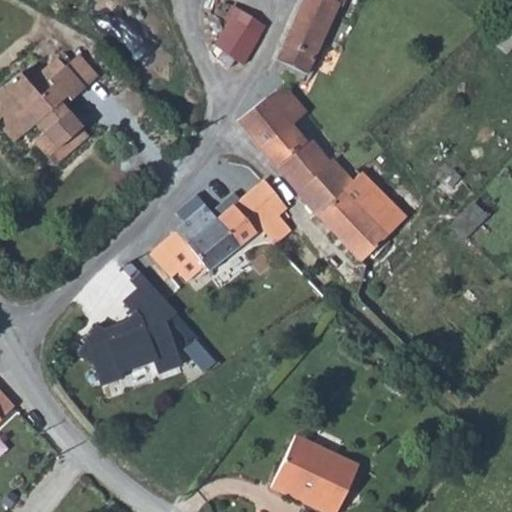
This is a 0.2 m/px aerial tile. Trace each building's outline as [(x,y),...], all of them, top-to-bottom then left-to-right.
[(303,0),(276,73),(295,81),(298,75),(310,78),(341,0),(303,0)] [(248,37),(223,24),(213,44),(219,48),(215,58),(218,64),(225,68),(230,68),(233,62),(239,64),(248,37)] [(87,87),(66,63),(52,76),(74,99),(87,87)] [(47,70),(15,96),(6,82),(0,87),(0,108),(1,109),(0,109),(0,128),(11,142),(21,134),(30,145),(21,153),(33,166),(47,153),(58,164),(76,149),(46,113),(55,105),(61,111),(74,99),(52,76),(47,70)] [(275,95),(262,93),(255,98),(254,103),(274,130),(291,116),(275,95)] [(274,130),(254,103),(251,105),(229,125),(280,188),(310,162),(295,143),(289,149),(274,130)] [(47,153),(33,166),(43,178),(58,164),(47,153)] [(318,173),(300,189),(308,199),(326,182),(318,173)] [(372,201),(348,174),(340,183),(336,186),(348,198),(340,209),(370,240),(390,221),(372,201)] [(348,198),(336,186),(303,216),(314,227),(350,265),(375,245),(370,240),(340,209),(348,198)] [(407,206),(389,186),(372,201),(390,221),(407,206)] [(249,195),(209,228),(232,253),(250,239),(261,252),(275,240),(262,225),(269,218),(249,195)] [(198,215),(140,260),(157,282),(165,275),(174,288),(193,273),(197,278),(232,253),(209,228),(198,215)] [(174,313),(133,272),(112,295),(129,315),(118,325),(97,331),(89,327),(69,357),(84,366),(95,389),(116,379),(114,373),(146,363),(150,376),(176,368),(160,323),(174,313)] [(333,511),(348,477),(284,449),(269,484),(309,511),(333,511)] [(305,511),(309,511),(269,484),(262,501),(278,507),(280,501),(305,511)] [(305,511),(280,501),(278,507),(288,511),(305,511)]
